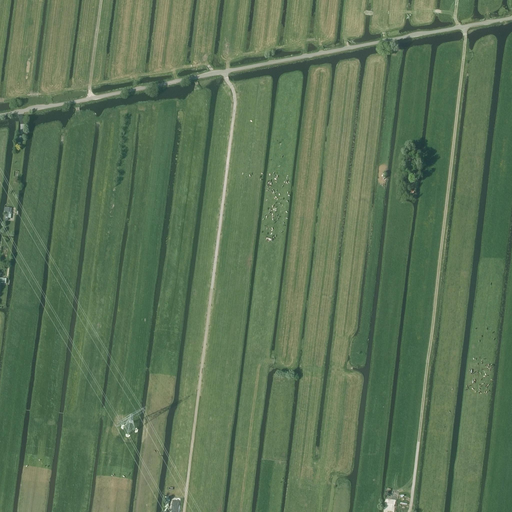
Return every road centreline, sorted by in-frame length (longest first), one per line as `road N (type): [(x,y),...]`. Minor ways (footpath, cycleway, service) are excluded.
road 1 (unclassified): [(0,115),(511,17)]
road 2 (track): [(185,511),(234,102),(222,72)]
road 3 (track): [(0,99),(199,64),(213,73)]
